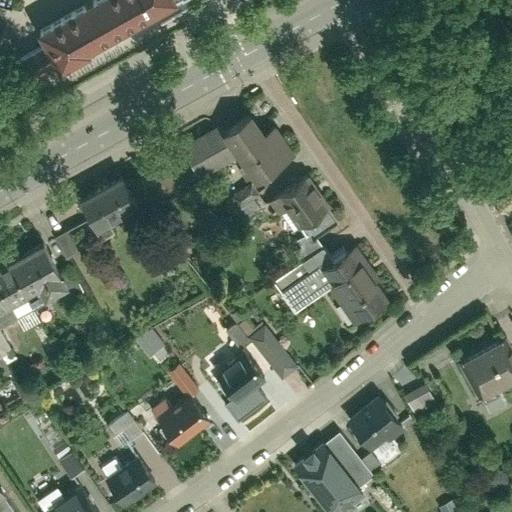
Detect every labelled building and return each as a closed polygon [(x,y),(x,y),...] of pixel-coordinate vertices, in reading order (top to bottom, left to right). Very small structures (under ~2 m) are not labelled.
[(81,0),(39,23),(62,65),(97,46),(94,41),(169,0),(81,0)] [(273,162),(242,122),(220,140),(251,179),(273,162)] [(203,176),(187,150),(155,169),(171,195),(203,176)] [(135,205),(120,178),(75,202),(91,230),(135,205)] [(316,211),(294,181),(276,195),(298,224),(316,211)] [(248,187),(233,197),(244,213),(259,203),(248,187)] [(45,225),(4,247),(24,284),(65,261),(45,225)] [(4,247),(0,249),(0,297),(24,284),(4,247)] [(380,302),(346,250),(318,268),(352,320),(380,302)] [(236,320),(276,377),(293,364),(263,320),(252,327),(243,315),(236,320)] [(222,326),(234,344),(244,337),(232,320),(222,326)] [(511,377),(511,358),(502,337),(461,357),(479,393),(511,377)] [(239,351),(212,372),(229,395),(257,374),(239,351)] [(177,358),(164,365),(182,394),(194,387),(177,358)] [(403,393),(413,409),(428,399),(417,383),(403,393)] [(203,420),(187,396),(152,420),(169,444),(203,420)] [(399,422),(381,396),(347,419),(364,445),(399,422)] [(126,407),(103,421),(117,443),(140,429),(126,407)] [(335,460),(320,441),(289,464),(304,483),(335,460)] [(65,474),(79,467),(69,446),(55,453),(65,474)] [(367,468),(378,461),(369,448),(359,455),(367,468)] [(151,480),(135,456),(101,478),(116,502),(151,480)] [(93,511),(81,490),(43,511),(93,511)]
